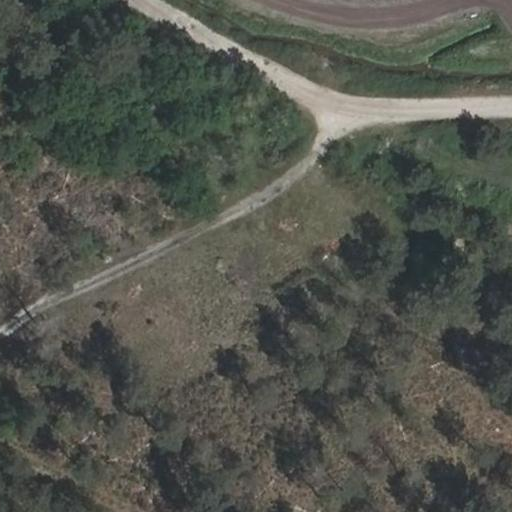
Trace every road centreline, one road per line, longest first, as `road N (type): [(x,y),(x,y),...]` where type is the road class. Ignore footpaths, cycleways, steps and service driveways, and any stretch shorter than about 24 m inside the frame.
road 1 (track): [(0,338),(144,255),(265,201),(352,117)]
road 2 (track): [(511,118),(352,117),(142,0)]
